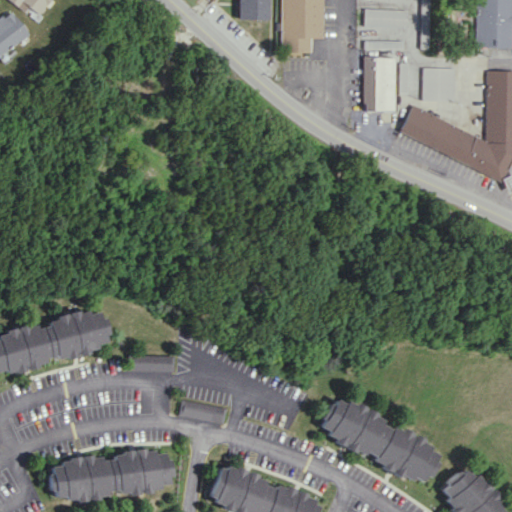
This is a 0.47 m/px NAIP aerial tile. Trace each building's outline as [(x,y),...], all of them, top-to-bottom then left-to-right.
[(5,0),(21,10),(24,5),(37,14),(46,0),(5,0)] [(236,0),(236,17),(267,18),(267,0),(236,0)] [(321,37),(321,0),(279,0),(279,51),(308,52),(308,37),(321,37)] [(419,0),(418,48),(425,48),(426,0),(419,0)] [(511,0),(472,0),(472,46),(510,47),(511,0)] [(405,9),(362,8),(361,26),(405,27),(405,9)] [(0,52),(25,35),(8,9),(0,14),(0,52)] [(391,56),(361,57),(361,110),(392,109),(391,56)] [(452,100),(452,67),(420,67),(420,100),(452,100)] [(511,70),(485,70),(485,94),(484,96),(483,137),(408,105),(396,134),(500,178),(511,148),(511,70)] [(505,191),(511,187),(511,171),(498,178),(505,191)] [(0,369),(4,368),(5,371),(22,372),(45,362),(45,358),(55,354),(56,357),(72,358),(96,348),(96,342),(106,342),(103,335),(105,334),(105,325),(98,309),(95,311),(70,310),(46,321),(46,325),(18,325),(0,332),(0,369)] [(172,355),(130,354),(130,370),(171,370),(172,355)] [(374,455),(371,467),(425,482),(433,452),(426,450),(429,439),(380,426),(383,414),(327,398),(319,428),(327,430),(324,441),(374,455)] [(221,423),(224,408),(180,399),(177,414),(221,423)] [(59,459),(58,464),(48,466),(46,481),(49,498),(62,495),(63,498),(78,500),(86,499),(102,496),(104,496),(105,490),(134,493),(156,489),(156,484),(166,483),(167,467),(164,451),(152,453),(151,450),(136,448),(111,453),(110,458),(109,458),(81,455),(59,459)] [(314,511),(319,500),(274,484),(273,487),(262,483),(263,478),(218,462),(205,501),(237,511),(314,511)] [(503,511),(502,511),(490,489),(462,468),(449,475),(438,490),(441,492),(450,511),(503,511)]
